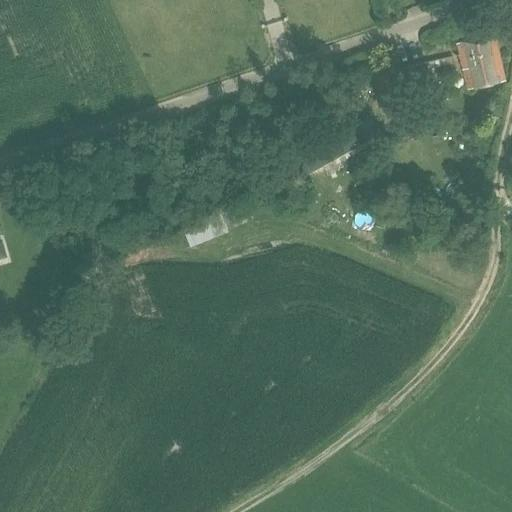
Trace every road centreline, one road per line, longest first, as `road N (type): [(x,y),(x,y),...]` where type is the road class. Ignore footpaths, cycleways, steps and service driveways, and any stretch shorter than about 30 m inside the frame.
road 1 (unclassified): [(0,164),(483,0)]
road 2 (track): [(238,511),(364,428),(421,378),(478,308),(493,272),(498,181),(511,121)]
